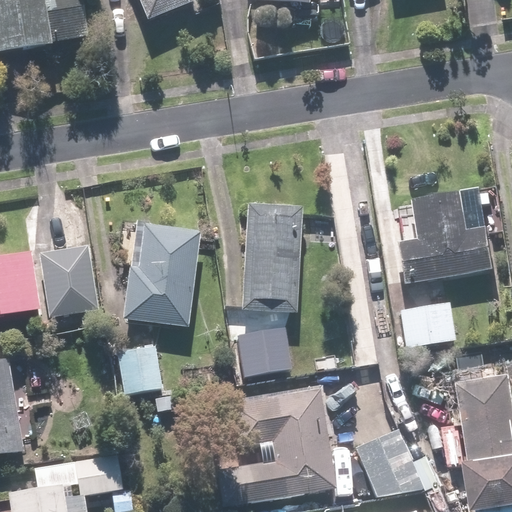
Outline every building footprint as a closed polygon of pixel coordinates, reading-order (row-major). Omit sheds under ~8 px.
[(81,0),(0,0),(0,55),(51,50),(51,44),(86,41),(81,0)] [(136,0),(146,24),(199,3),(197,0),(136,0)] [(490,229),(471,232),(465,194),(410,203),(416,240),(395,244),(402,287),(496,272),(490,229)] [(302,212),(248,208),(240,313),(294,317),(302,212)] [(139,267),(127,265),(120,322),(187,331),(199,234),(144,227),(139,267)] [(39,252),(49,320),(51,339),(76,336),(74,316),(98,313),(89,245),(39,252)] [(0,319),(40,314),(32,255),(0,259),(0,319)] [(399,311),(405,351),(456,343),(450,304),(399,311)] [(154,336),(125,339),(129,378),(158,375),(154,336)] [(269,337),(233,345),(240,377),(276,370),(269,337)] [(0,457),(23,455),(13,362),(0,363),(0,457)] [(511,511),(511,386),(462,393),(476,511),(511,511)] [(321,393),(218,408),(233,507),(336,491),(321,393)] [(399,432),(353,449),(373,502),(423,492),(399,432)] [(9,495),(11,511),(87,511),(85,499),(109,496),(111,511),(134,511),(131,491),(121,492),(117,458),(32,470),(35,491),(9,495)]
